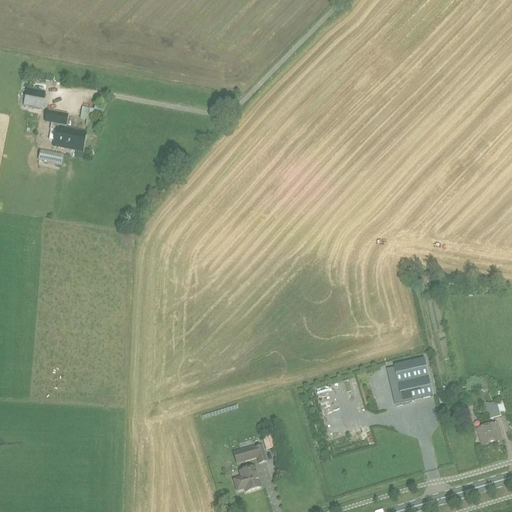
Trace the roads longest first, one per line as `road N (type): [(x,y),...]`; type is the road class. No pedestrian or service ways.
road 1 (unclassified): [(106,92),(227,109),(342,0)]
road 2 (secondary): [(396,511),(511,477)]
